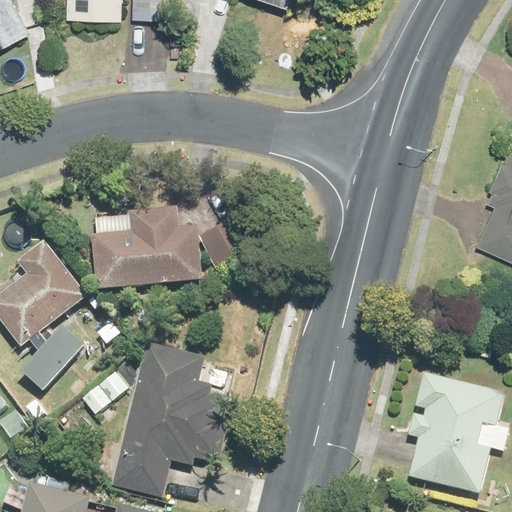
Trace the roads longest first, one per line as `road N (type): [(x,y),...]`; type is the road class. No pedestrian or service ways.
road 1 (residential): [(381,167),(262,139),(166,128),(85,132),(0,155)]
road 2 (tertiary): [(381,167),(299,511)]
road 3 (tertiary): [(443,0),(407,74),(381,167)]
